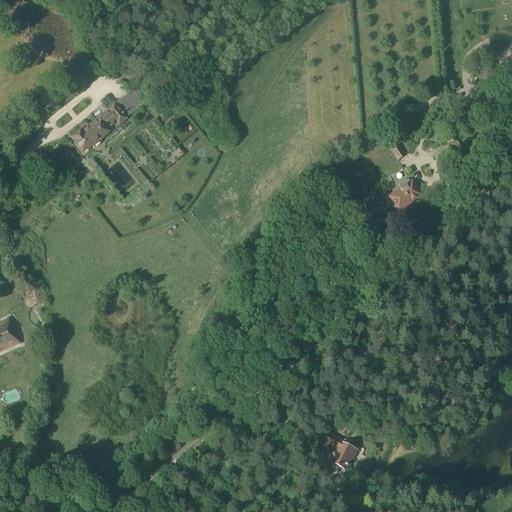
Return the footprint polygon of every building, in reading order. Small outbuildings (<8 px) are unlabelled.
[(478,84),(488,79),(483,68),(473,73),(478,84)] [(130,113),(121,101),(115,106),(115,105),(106,112),(108,114),(105,116),(107,118),(105,119),(102,116),(86,129),(84,127),(81,130),(82,132),(73,139),(76,143),(75,144),(83,153),(108,134),(106,132),(117,123),(119,126),(127,120),(125,117),(130,113)] [(397,162),(405,157),(398,146),(390,151),(397,162)] [(440,166),(454,156),(447,146),(433,155),(440,166)] [(115,175),(130,193),(139,185),(124,167),(115,175)] [(422,197),(412,182),(399,190),(386,198),(397,215),(409,208),(408,206),(422,197)] [(10,337),(8,331),(13,327),(9,319),(0,322),(0,352),(21,344),(17,335),(10,337)] [(10,384),(22,378),(19,371),(7,377),(10,384)] [(357,451),(346,446),(347,443),(326,434),(321,446),(329,449),(329,448),(334,450),(333,454),(332,454),(331,457),(332,458),(329,464),(331,465),(331,467),(334,468),(335,467),(346,472),(347,470),(348,470),(350,466),(349,465),(351,459),(353,460),(357,451)]
